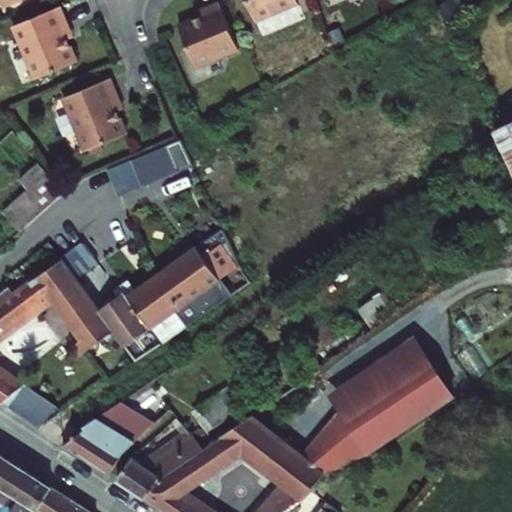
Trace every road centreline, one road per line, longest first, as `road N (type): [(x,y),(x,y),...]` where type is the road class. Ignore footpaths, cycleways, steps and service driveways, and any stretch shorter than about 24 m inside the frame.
road 1 (residential): [(129,511),(0,425)]
road 2 (unknown): [(117,198),(0,285)]
